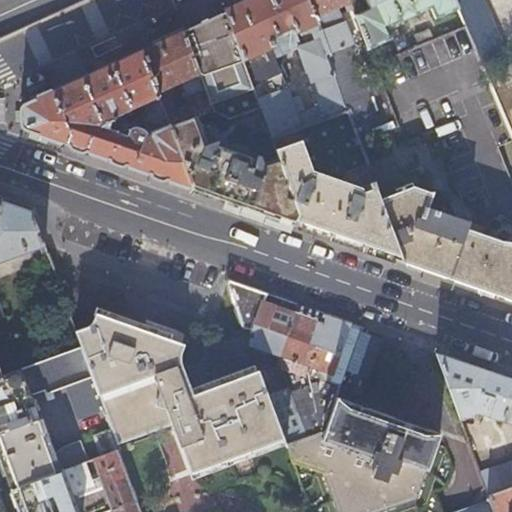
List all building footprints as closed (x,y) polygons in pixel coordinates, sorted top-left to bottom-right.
[(230,0),(219,5),(222,13),(250,0),(230,0)] [(251,0),(250,0),(222,13),(249,87),(278,74),(271,54),(265,50),(273,46),(272,43),(276,41),(274,35),(291,27),(299,47),(296,48),(322,120),(345,112),(303,0),(251,0)] [(303,0),(345,112),(356,141),(392,127),(369,66),(363,50),(350,16),(344,0),(303,0)] [(363,50),(388,39),(384,28),(427,9),(432,20),(454,9),(450,0),(357,0),(362,12),(350,16),(363,50)] [(450,0),(454,9),(462,28),(479,67),(503,56),(478,0),(450,0)] [(200,24),(180,32),(195,70),(196,74),(202,89),(203,92),(208,104),(249,88),(249,87),(222,13),(200,24)] [(157,43),(138,52),(167,129),(178,125),(167,98),(171,91),(169,86),(174,84),(176,89),(179,88),(177,83),(196,74),(195,70),(180,32),(157,43)] [(21,131),(110,162),(190,189),(172,141),(167,129),(138,52),(91,73),(68,84),(44,95),(30,101),(21,106),(21,117),(21,131)] [(177,83),(179,88),(184,100),(203,92),(202,89),(196,74),(177,83)] [(255,103),(257,110),(268,139),(298,128),(281,83),(252,97),(255,103)] [(184,100),(191,119),(193,118),(210,111),(209,109),(203,92),(184,100)] [(172,141),(190,189),(212,197),(230,203),(269,217),(293,225),(296,216),(275,158),(259,164),(256,155),(214,141),(203,145),(193,118),(191,119),(187,121),(192,133),(172,141)] [(178,125),(167,129),(172,141),(192,133),(187,121),(178,125)] [(272,150),(275,158),(296,216),(293,225),(317,233),(402,262),(378,198),(365,164),(328,178),(310,172),(298,142),(272,150)] [(410,185),(378,198),(402,262),(484,291),(511,300),(511,239),(511,240),(497,237),(463,224),(463,220),(463,215),(426,205),(430,191),(410,185)] [(0,261),(41,247),(29,213),(8,206),(0,203),(0,261)] [(236,285),(225,281),(224,284),(246,343),(280,354),(295,305),(236,285)] [(310,310),(295,305),(280,354),(309,364),(326,316),(310,310)] [(80,333),(74,336),(78,347),(88,375),(107,430),(113,446),(171,425),(189,477),(283,444),(282,444),(266,398),(255,370),(194,395),(185,379),(176,363),(182,346),(159,338),(140,332),(113,323),(93,316),(90,323),(86,328),(80,333)] [(312,388),(309,388),(318,431),(325,428),(336,397),(340,386),(359,327),(347,323),(343,322),(326,316),(309,364),(306,375),(315,378),(312,388)] [(39,419),(37,420),(28,397),(88,375),(78,347),(57,355),(54,356),(0,375),(0,462),(2,467),(10,490),(86,462),(78,441),(63,447),(53,456),(39,419)] [(436,354),(468,444),(469,444),(480,440),(486,416),(511,424),(511,380),(500,376),(473,367),(436,354)] [(288,393),(303,436),(318,431),(309,388),(288,393)] [(287,390),(266,398),(282,444),(303,436),(288,393),(287,390)] [(282,444),(283,444),(289,462),(319,474),(332,511),(382,511),(414,502),(444,438),(336,397),(325,428),(318,431),(303,436),(282,444)] [(115,451),(113,446),(107,430),(93,435),(101,456),(115,451)] [(101,456),(86,462),(10,490),(17,511),(80,511),(78,505),(103,495),(109,511),(112,510),(134,502),(115,451),(101,456)] [(511,459),(479,472),(487,494),(511,485),(511,459)] [(511,511),(511,485),(487,494),(489,499),(493,511),(511,511)] [(137,511),(134,502),(112,510),(112,511),(137,511)]
